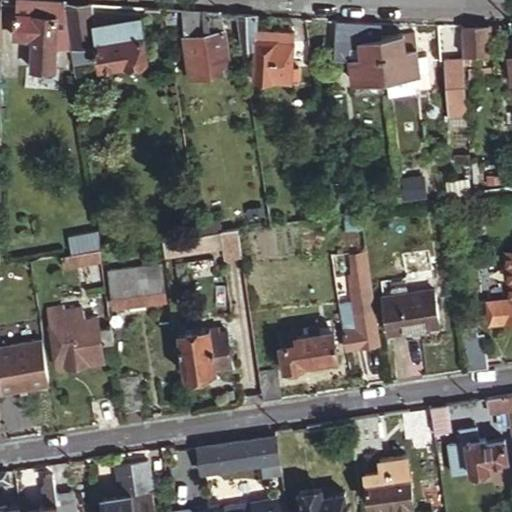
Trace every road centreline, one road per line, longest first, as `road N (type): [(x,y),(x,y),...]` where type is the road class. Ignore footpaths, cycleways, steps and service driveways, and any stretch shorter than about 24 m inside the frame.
road 1 (residential): [(511,376),(0,455)]
road 2 (residential): [(352,0),(511,3)]
